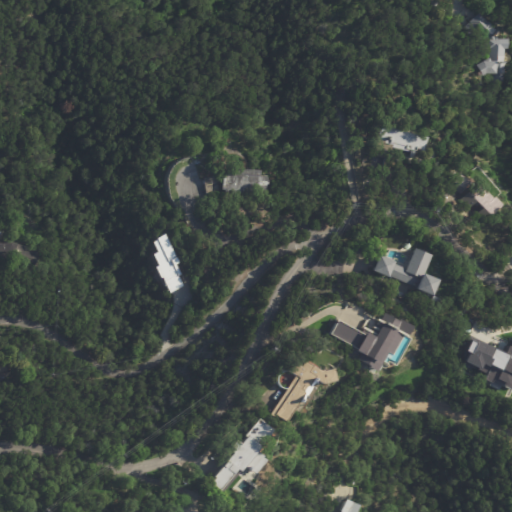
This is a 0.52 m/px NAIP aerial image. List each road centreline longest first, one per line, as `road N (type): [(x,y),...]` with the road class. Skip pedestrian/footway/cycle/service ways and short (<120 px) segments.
road 1 (residential): [(511,290),(423,212),(405,204),(369,207),(310,241),(186,449),(141,467),(92,466),(0,445)]
road 2 (residential): [(310,241),(278,253),(211,324),(141,367),(109,368),(38,326),(0,317)]
road 3 (residential): [(511,428),(434,410),(397,418),(370,439),(352,482)]
